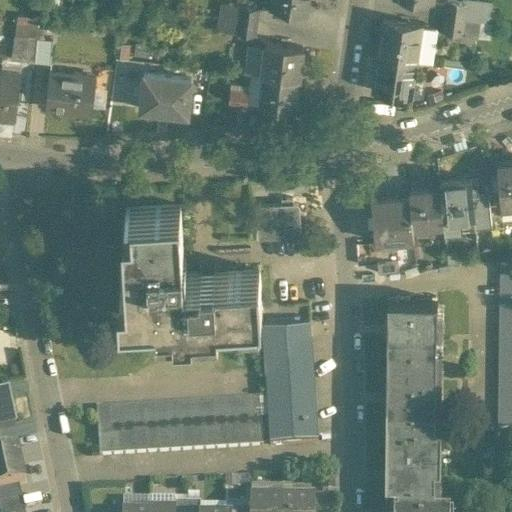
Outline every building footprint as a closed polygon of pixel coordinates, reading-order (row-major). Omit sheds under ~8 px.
[(309,0),(272,0),(271,6),(307,12),(309,0)] [(466,1),(462,0),(448,0),(446,14),(464,17),(466,1)] [(464,17),(446,14),(444,30),(461,33),(464,17)] [(257,20),(239,17),(238,31),(255,33),(257,20)] [(421,23),(384,17),(379,53),(416,58),(432,61),(437,26),(421,24),(421,23)] [(37,36),(15,33),(12,57),(35,60),(37,36)] [(53,38),(37,36),(35,60),(51,61),(53,38)] [(303,45),(266,41),(263,72),(299,76),(303,45)] [(416,58),(379,53),(374,89),(411,94),(416,58)] [(465,66),(447,63),(445,79),(463,82),(465,66)] [(22,70),(0,67),(0,112),(17,114),(22,70)] [(96,76),(50,70),(46,104),(74,107),(74,109),(92,111),(96,76)] [(192,76),(144,71),(143,82),(139,81),(138,95),(142,96),(140,107),(188,112),(192,76)] [(299,76),(263,72),(259,104),(295,108),(299,76)] [(249,88),(231,86),(229,100),(236,101),(235,106),(247,108),(249,88)] [(511,161),(498,163),(502,203),(511,201),(511,161)] [(471,176),(441,179),(441,185),(444,222),(444,226),(476,223),(476,221),(475,221),(474,204),(479,203),(477,186),(472,187),(471,176)] [(441,185),(410,188),(410,194),(413,224),(444,222),(441,185)] [(410,194),(372,198),(376,240),(414,236),(413,224),(410,194)] [(282,203),(256,204),(258,234),(302,232),(300,202),(294,202),(294,196),(282,197),(282,203)] [(181,203),(133,206),(134,223),(124,224),(129,293),(121,293),(122,312),(157,310),(156,287),(166,287),(165,265),(184,264),(181,203)] [(479,203),(474,204),(475,221),(476,221),(491,219),(490,203),(479,203)] [(511,261),(501,262),(499,430),(511,429),(511,261)] [(184,264),(165,265),(166,287),(156,287),(157,310),(157,317),(174,316),(175,326),(194,325),(193,318),(219,317),(219,311),(262,308),(260,268),(185,272),(184,264)] [(438,299),(389,299),(388,367),(437,368),(438,299)] [(311,317),(263,320),(271,446),(318,443),(311,317)] [(437,368),(388,367),(387,440),(436,441),(437,368)] [(9,398),(0,399),(0,430),(16,427),(9,398)] [(261,398),(97,409),(100,457),(264,447),(261,398)] [(436,441),(387,440),(386,511),(435,511),(435,499),(441,499),(441,456),(436,456),(436,441)] [(17,450),(0,454),(0,491),(20,487),(25,486),(17,450)] [(20,487),(0,491),(0,503),(22,499),(20,487)] [(283,511),(283,503),(252,502),(251,511),(283,511)] [(315,511),(316,503),(283,503),(283,511),(315,511)]
